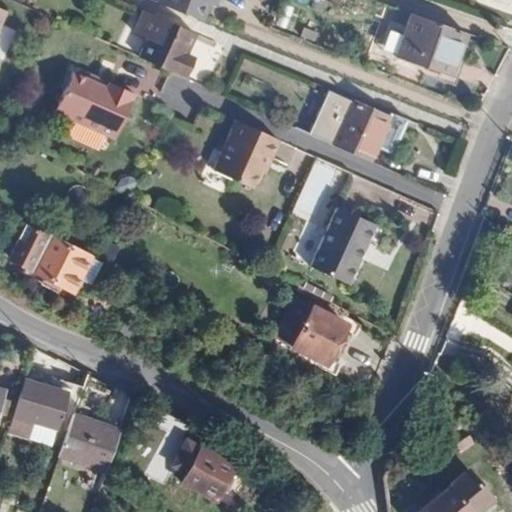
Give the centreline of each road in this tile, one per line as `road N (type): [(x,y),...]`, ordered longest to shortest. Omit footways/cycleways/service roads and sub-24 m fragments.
road 1 (tertiary): [(350,497),(511,90)]
road 2 (tertiary): [(350,497),(298,452),(0,307)]
